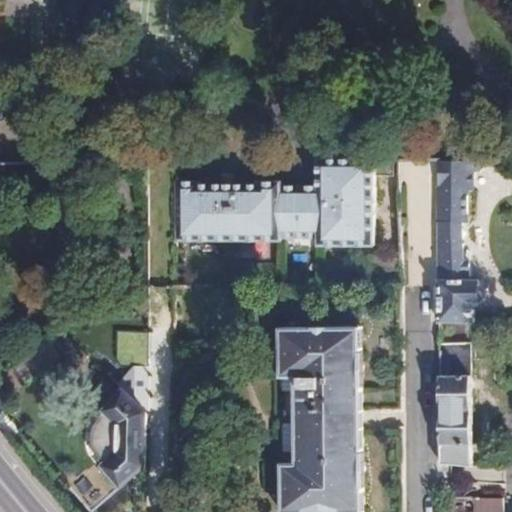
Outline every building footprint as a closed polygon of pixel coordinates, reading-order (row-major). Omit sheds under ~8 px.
[(381,245),(380,176),(380,160),(323,160),(322,190),(285,191),(284,185),(263,185),(264,188),(202,189),(202,187),(180,187),(180,244),(285,243),(286,239),(323,239),(324,246),(381,245)] [(380,160),(380,176),(398,175),(398,160),(380,160)] [(461,195),(461,161),(442,161),(441,320),(464,320),(475,319),(475,300),(481,300),(487,294),(487,281),(479,275),(470,275),(468,254),(463,253),(463,230),(470,230),(469,196),(461,195)] [(464,320),(441,320),(446,455),(478,455),(472,342),(464,342),(464,320)] [(371,355),(370,321),(284,322),(287,508),(322,507),(323,511),(338,511),(338,507),(372,506),(372,471),(376,471),(375,456),(371,456),(370,370),(374,370),(374,355),(371,355)] [(92,511),(93,511),(148,464),(148,410),(122,386),(104,405),(109,410),(100,419),(95,429),(93,443),(102,458),(71,486),(92,511)] [(506,511),(506,502),(443,497),(443,511),(506,511)]
